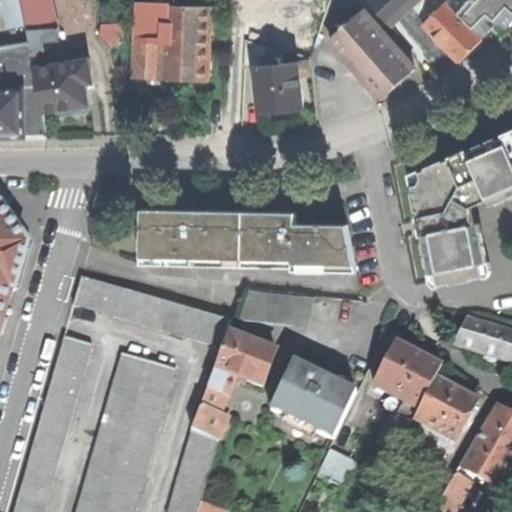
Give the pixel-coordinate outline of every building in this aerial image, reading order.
[(6,0),(10,27),(29,24),(22,0),(6,0)] [(22,0),(29,24),(32,42),(43,41),(58,40),(49,0),(22,0)] [(368,0),(390,24),(416,0),(368,0)] [(511,0),(465,0),(457,10),(487,37),(501,21),(508,27),(511,22),(511,0)] [(424,25),(459,61),(469,51),(482,39),(447,2),(424,25)] [(160,78),(164,5),(139,4),(136,77),(160,78)] [(179,79),(209,81),(212,7),(164,5),(160,78),(179,79)] [(331,39),(382,98),(399,84),(415,69),(364,10),(331,39)] [(126,22),(115,23),(100,24),(102,34),(101,35),(110,48),(126,35),(126,22)] [(0,137),(12,137),(51,136),(46,111),(38,68),(34,52),(32,42),(29,24),(10,27),(13,44),(0,45),(0,137)] [(283,65),(285,65),(285,51),(247,40),(245,70),(257,69),(277,66),(276,60),(283,59),(283,65)] [(45,51),(43,41),(32,42),(34,52),(45,51)] [(38,68),(46,111),(67,108),(91,103),(88,84),(95,82),(91,58),(38,68)] [(257,69),(263,113),(282,111),(304,108),(301,77),(299,63),(285,65),(283,65),(283,59),(276,60),(277,66),(257,69)] [(308,62),(299,63),(301,77),(310,75),(308,62)] [(437,271),(439,284),(440,283),(451,281),(473,277),(484,275),(485,275),(482,262),(485,261),(477,223),(474,224),(471,206),(489,199),(490,202),(511,192),(511,130),(511,131),(509,133),(508,136),(508,139),(507,140),(470,155),(453,162),(423,175),(419,182),(426,215),(426,217),(423,218),(421,219),(420,222),(420,224),(421,227),(423,229),(426,230),(429,231),(429,232),(437,271)] [(488,141),(468,149),(470,155),(507,140),(504,134),(488,141)] [(451,156),(453,162),(470,155),(468,149),(467,147),(450,154),(451,156)] [(451,156),(421,169),(423,175),(453,162),(451,156)] [(413,184),(419,182),(423,175),(421,169),(420,167),(413,170),(410,171),(409,176),(411,185),(413,184)] [(419,216),(426,215),(419,182),(413,184),(419,216)] [(511,192),(490,202),(491,204),(511,195),(511,192)] [(0,331),(8,301),(12,290),(14,290),(28,243),(11,222),(0,207),(0,331)] [(144,209),(143,264),(294,267),(294,271),(357,273),(349,226),(296,225),(297,213),(258,212),(180,210),(144,209)] [(481,222),(477,223),(485,261),(488,261),(481,222)] [(423,233),(430,272),(437,271),(429,232),(423,233)] [(488,261),(485,261),(482,262),(485,275),(484,275),(484,277),(490,276),(492,269),(490,261),(488,261)] [(439,284),(437,271),(430,272),(428,272),(430,281),(436,287),(441,286),(440,283),(439,284)] [(72,306),(221,351),(228,335),(232,322),(80,279),(72,306)] [(249,295),(247,319),(312,325),(314,301),(249,295)] [(511,334),(465,320),(452,345),(484,354),(494,357),(511,362),(511,334)] [(221,351),(215,368),(234,375),(262,385),(275,350),(252,342),(228,335),(221,351)] [(13,511),(44,511),(92,346),(64,338),(13,511)] [(396,343),(374,386),(403,401),(418,409),(435,378),(441,366),(417,354),(396,343)] [(492,364),(494,357),(484,354),(482,361),(486,362),(492,364)] [(121,356),(75,511),(134,511),(176,371),(121,356)] [(294,362),(271,409),(333,439),(356,392),(341,385),(311,370),(294,362)] [(215,368),(191,428),(216,438),(225,414),(220,412),(234,375),(215,368)] [(455,389),(435,378),(418,409),(412,421),(440,436),(454,443),(462,428),(465,429),(471,418),(468,417),(477,400),(455,389)] [(403,401),(387,432),(402,440),(407,432),(412,421),(418,409),(403,401)] [(463,467),(495,486),(511,456),(511,416),(497,407),(488,423),(486,422),(469,450),(472,451),(463,467)] [(434,447),(440,436),(412,421),(407,432),(434,447)] [(166,511),(196,511),(199,504),(218,439),(216,438),(191,428),(166,511)] [(395,454),(402,440),(387,432),(380,446),(395,454)] [(454,443),(440,436),(434,447),(449,454),(454,443)] [(320,465),(316,474),(342,486),(355,461),(328,448),(320,465)] [(433,511),(452,511),(470,481),(456,473),(433,511)] [(435,478),(422,500),(433,507),(446,484),(435,478)]
